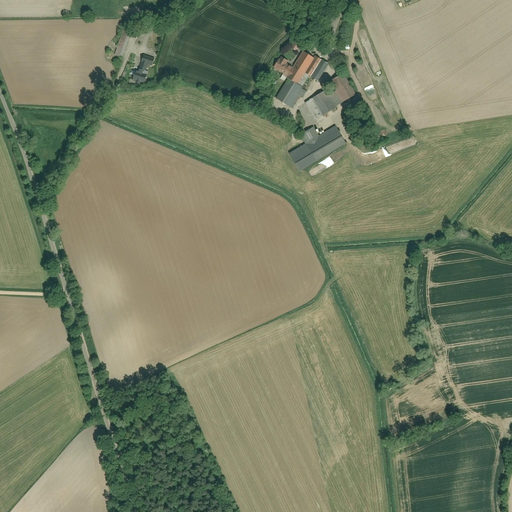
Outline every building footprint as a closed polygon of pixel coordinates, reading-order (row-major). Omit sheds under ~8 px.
[(123,32),(115,54),(125,57),(132,35),(123,32)] [(300,39),(293,49),(297,51),(303,41),(300,39)] [(289,77),(287,80),(298,86),(314,59),(304,53),(296,66),(280,57),(274,68),(289,77)] [(153,59),(143,56),(141,61),(151,65),(153,59)] [(318,58),(307,75),(318,82),(329,65),(318,58)] [(149,76),(147,75),(150,66),(142,63),(139,73),(136,72),(133,81),(146,85),(149,76)] [(306,103),(317,120),(355,96),(343,76),(331,83),(336,93),(328,98),(324,92),(306,103)] [(345,145),(334,127),(316,138),(310,128),(300,134),(316,162),(345,145)]
